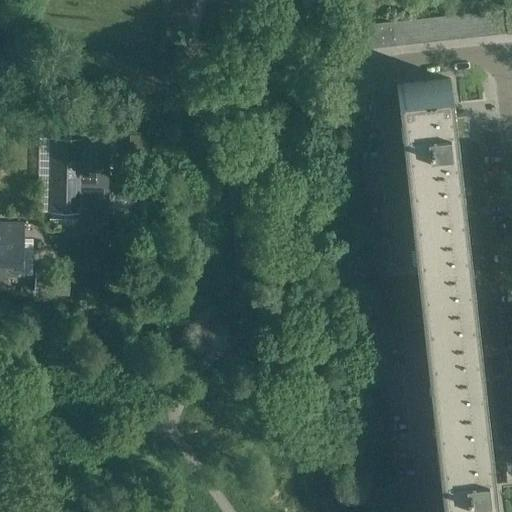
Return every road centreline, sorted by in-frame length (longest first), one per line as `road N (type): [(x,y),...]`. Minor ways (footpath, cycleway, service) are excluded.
road 1 (residential): [(398,259),(380,71),(507,55)]
road 2 (residential): [(384,350),(401,511)]
